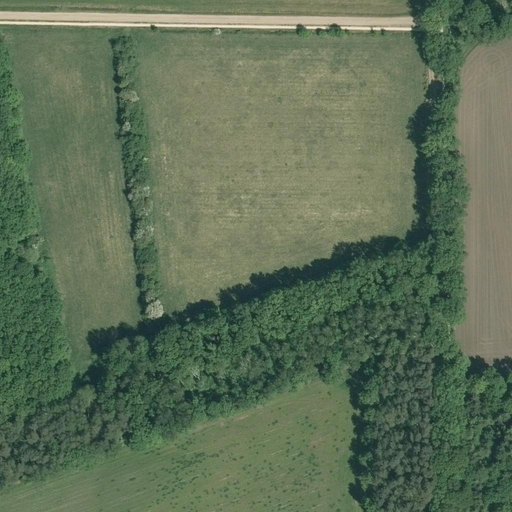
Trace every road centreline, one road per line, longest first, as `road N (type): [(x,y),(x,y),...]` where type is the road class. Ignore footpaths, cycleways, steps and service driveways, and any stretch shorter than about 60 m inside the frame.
road 1 (track): [(433,511),(440,342),(435,21),(428,0)]
road 2 (track): [(0,15),(440,21)]
